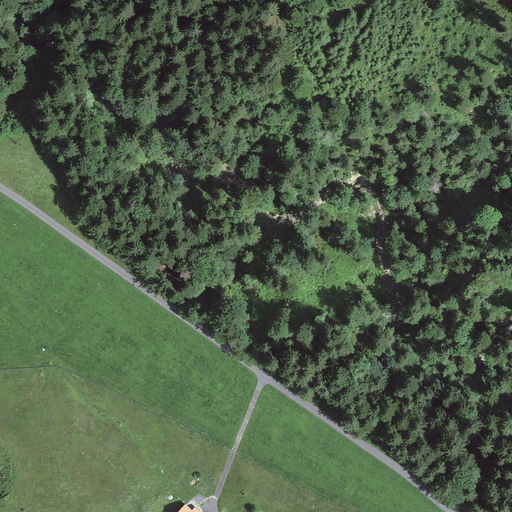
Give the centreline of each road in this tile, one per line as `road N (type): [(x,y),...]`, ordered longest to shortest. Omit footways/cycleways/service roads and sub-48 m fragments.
road 1 (track): [(452,511),(0,187)]
road 2 (track): [(210,510),(265,376)]
